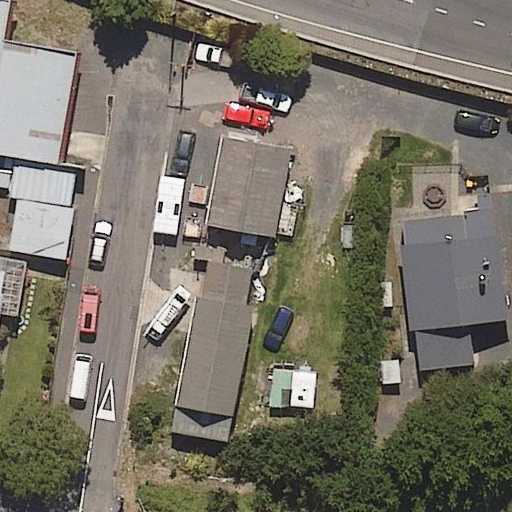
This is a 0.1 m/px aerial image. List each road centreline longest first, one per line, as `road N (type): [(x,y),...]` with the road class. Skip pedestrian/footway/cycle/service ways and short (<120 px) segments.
road 1 (residential): [(149,51),(75,511)]
road 2 (motorway): [(511,47),(333,0)]
